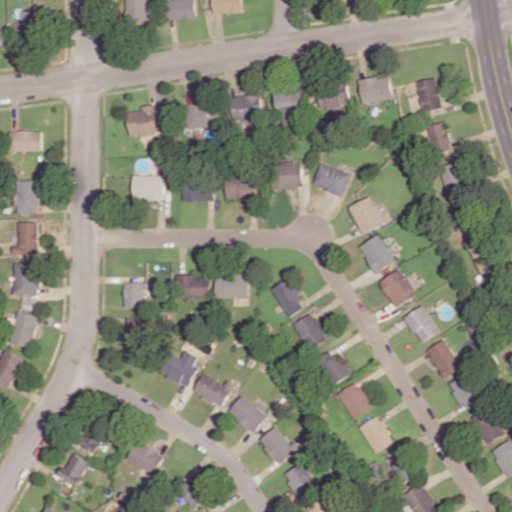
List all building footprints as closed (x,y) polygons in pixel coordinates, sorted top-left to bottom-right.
[(147,0),(127,0),(128,20),(148,19),(147,0)] [(167,0),(168,18),(198,18),(197,0),(167,0)] [(244,11),(243,0),(213,0),(214,12),(244,11)] [(22,19),(19,19),(18,37),(41,38),(42,11),(22,10),(22,19)] [(360,78),(362,101),(393,99),(391,75),(360,78)] [(417,81),(423,111),(444,107),(437,76),(417,81)] [(319,107),(350,105),(349,87),(318,89),(319,107)] [(275,109),(304,111),(305,92),(276,90),(275,109)] [(263,95),(232,96),(233,118),(263,117),(263,95)] [(189,103),(190,127),(220,126),(219,102),(189,103)] [(130,135),(160,134),(159,105),(142,105),(142,110),(129,111),(130,135)] [(446,121),(428,125),(434,152),(451,149),(446,121)] [(43,130),(11,130),(10,149),(43,150),(43,130)] [(343,196),(353,174),(323,161),(313,183),(343,196)] [(464,185),(457,161),(440,166),(447,190),(464,185)] [(303,162),(272,163),(273,187),(304,186),(303,162)] [(165,199),(165,175),(134,175),(134,198),(165,199)] [(226,197),(257,199),(258,177),(227,177),(226,197)] [(40,212),(39,179),(18,180),(19,213),(40,212)] [(215,200),(215,180),(184,180),(184,199),(215,200)] [(363,233),(385,224),(373,195),(351,205),(363,233)] [(20,244),(14,244),(14,253),(39,253),(40,221),(20,221),(20,244)] [(396,262),(383,234),(362,243),(375,272),(396,262)] [(470,241),(480,273),(496,268),(486,236),(470,241)] [(39,293),(38,261),(15,262),(16,294),(39,293)] [(418,294),(402,268),(381,280),(397,307),(418,294)] [(216,297),(250,297),(250,275),(217,274),(216,297)] [(178,275),(178,298),(211,297),(211,275),(178,275)] [(289,316),(306,306),(290,278),(273,288),(289,316)] [(143,307),(144,282),(126,281),(125,307),(143,307)] [(423,342),(442,331),(426,304),(406,316),(423,342)] [(12,342),(32,347),(40,315),(20,310),(12,342)] [(328,339),(313,313),(295,323),(309,349),(328,339)] [(149,318),(128,317),(127,352),(148,353),(149,318)] [(445,377),(463,366),(445,338),(428,349),(445,377)] [(334,384),(351,374),(335,348),(318,358),(334,384)] [(0,382),(11,387),(25,358),(7,349),(0,364),(0,382)] [(199,367),(195,365),(199,355),(186,349),(182,357),(172,352),(161,372),(189,386),(199,367)] [(195,392),(225,405),(234,385),(204,372),(195,392)] [(483,398),(466,373),(449,385),(467,409),(483,398)] [(340,391),(353,419),(372,409),(359,382),(340,391)] [(230,411),(255,432),(268,415),(243,395),(230,411)] [(506,433),(490,406),(473,417),(488,443),(506,433)] [(375,452),(394,442),(380,415),(361,424),(375,452)] [(79,444),(97,452),(107,429),(90,420),(79,444)] [(261,439),(280,464),(297,451),(278,425),(261,439)] [(156,474),(166,454),(139,439),(128,459),(156,474)] [(492,451),(509,477),(511,475),(511,440),(511,439),(492,451)] [(79,485),(91,461),(74,452),(61,475),(79,485)] [(405,482),(414,472),(401,458),(391,468),(405,482)] [(285,474),(300,497),(319,484),(304,461),(285,474)] [(211,493),(193,475),(178,490),(197,508),(211,493)] [(405,511),(414,511),(416,511),(415,511),(433,511),(437,510),(425,483),(404,492),(409,504),(403,507),(405,511)] [(336,511),(330,497),(309,507),(311,511),(336,511)]
